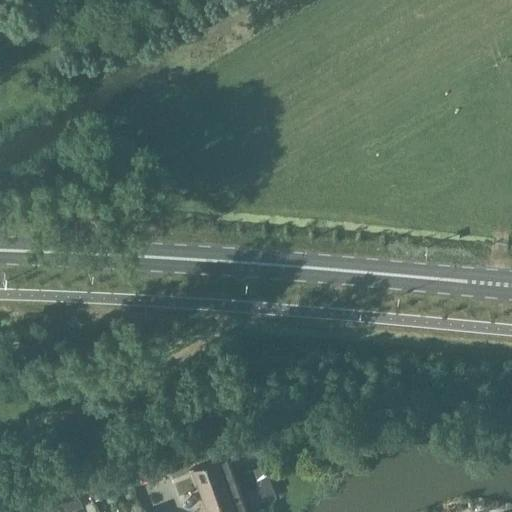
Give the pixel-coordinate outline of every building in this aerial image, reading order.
[(258,445),(246,449),(249,457),(261,453),(258,445)] [(202,487),(235,475),(228,455),(190,469),(194,478),(198,477),(202,487)] [(260,488),(272,483),(265,464),(253,468),(257,480),(260,488)] [(204,508),(242,494),(235,475),(202,487),(205,497),(201,499),(204,508)] [(107,481),(112,493),(120,489),(115,477),(107,481)] [(105,496),(112,493),(107,481),(99,485),(105,496)] [(272,483),(260,488),(263,496),(275,492),(272,483)] [(248,511),(242,494),(204,508),(205,511),(248,511)] [(70,498),(75,510),(83,506),(78,495),(70,498)] [(66,511),(71,511),(75,510),(70,498),(62,502),(66,511)] [(198,502),(183,508),(184,511),(201,511),(202,511),(198,502)]
